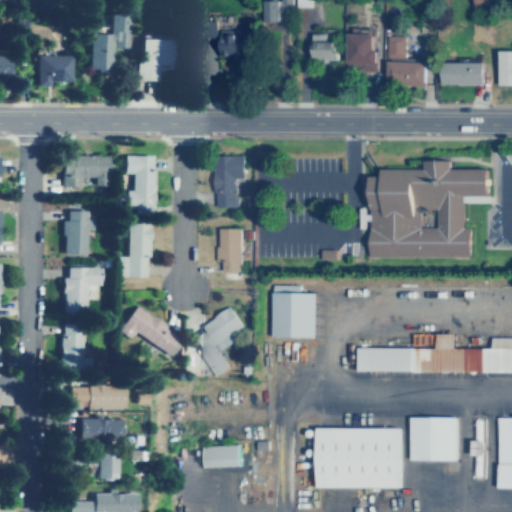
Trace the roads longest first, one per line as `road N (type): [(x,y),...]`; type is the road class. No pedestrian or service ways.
road 1 (tertiary): [(0,118),(511,122)]
road 2 (residential): [(27,511),(27,119)]
road 3 (residential): [(184,284),(183,120)]
